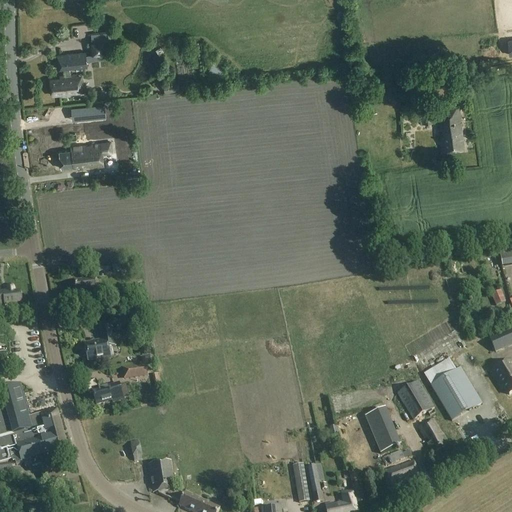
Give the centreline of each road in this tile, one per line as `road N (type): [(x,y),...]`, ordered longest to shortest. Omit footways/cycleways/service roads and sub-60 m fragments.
road 1 (tertiary): [(142,511),(96,479),(63,387),(18,143),(10,0)]
road 2 (unclassified): [(395,511),(511,436)]
